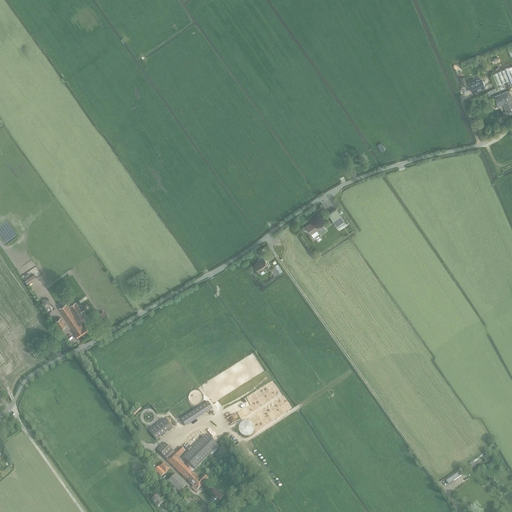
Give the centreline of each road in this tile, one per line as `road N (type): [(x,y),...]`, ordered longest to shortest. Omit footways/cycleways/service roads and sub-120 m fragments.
road 1 (unclassified): [(0,419),(30,377),(217,271),(327,194),(511,129)]
road 2 (unknown): [(78,351),(148,448),(204,421),(246,446)]
